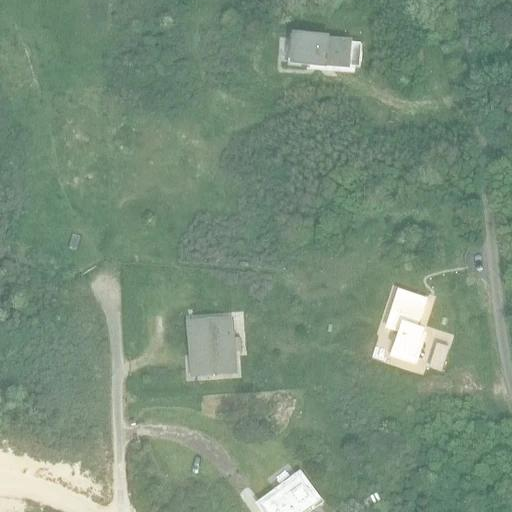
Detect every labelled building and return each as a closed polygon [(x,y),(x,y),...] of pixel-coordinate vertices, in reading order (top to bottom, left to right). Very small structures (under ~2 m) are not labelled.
[(292,64),(360,69),(362,45),(293,40),(292,64)] [(396,291),(384,330),(396,333),(390,353),(413,361),(423,330),(418,328),(426,300),(396,291)] [(190,325),(194,368),(194,379),(239,376),(237,352),(242,351),(241,339),(231,340),(230,322),(190,325)] [(437,346),(433,357),(445,361),(449,349),(437,346)] [(263,506),(267,511),(303,511),(317,502),(300,478),(263,506)]
